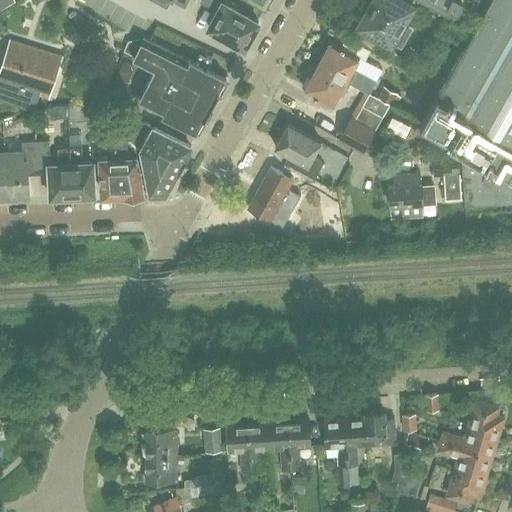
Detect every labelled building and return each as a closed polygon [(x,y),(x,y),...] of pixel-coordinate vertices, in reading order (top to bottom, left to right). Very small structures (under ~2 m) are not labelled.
[(201,0),(218,9),(208,26),(244,46),(258,21),(236,9),(238,5),(228,0),(201,0)] [(435,17),(441,6),(431,0),(367,0),(361,11),(365,13),(359,24),(392,42),(393,41),(401,45),(412,26),(404,22),(414,4),(435,17)] [(511,0),(489,0),(421,120),(462,143),(465,204),(511,201),(511,0)] [(196,62),(180,54),(180,55),(139,35),(138,37),(128,39),(123,50),(128,52),(127,55),(149,66),(147,70),(154,73),(141,95),(145,102),(145,103),(197,132),(227,78),(207,67),(211,59),(200,53),(196,62)] [(331,39),(318,63),(351,81),(350,82),(369,92),(376,81),(377,79),(354,66),(359,58),(360,56),(345,47),(345,46),(331,39)] [(11,40),(0,75),(0,99),(29,109),(38,104),(41,94),(50,97),(63,57),(11,40)] [(118,64),(105,59),(97,80),(111,85),(118,64)] [(132,74),(135,66),(132,65),(122,60),(119,66),(115,75),(117,76),(113,84),(121,88),(123,89),(127,81),(128,81),(132,74)] [(343,95),(350,82),(351,81),(318,63),(303,89),(317,97),(318,96),(333,104),(339,92),(343,95)] [(432,85),(416,75),(405,94),(422,103),(432,85)] [(379,98),(390,104),(396,93),(385,86),(379,98)] [(85,104),(68,105),(69,120),(92,118),(91,105),(85,104)] [(128,122),(126,122),(100,106),(91,105),(91,107),(93,132),(128,133),(128,122)] [(134,108),(130,115),(131,115),(137,118),(140,111),(134,108)] [(129,143),(142,148),(153,128),(154,127),(137,118),(131,115),(128,122),(129,143)] [(363,151),(375,129),(352,116),(339,137),(363,151)] [(405,135),(410,125),(392,116),(386,126),(405,135)] [(312,156),(321,141),(288,122),(275,146),(296,157),(291,165),(314,178),(323,162),(312,156)] [(138,156),(148,191),(160,191),(167,186),(190,145),(155,126),(138,156)] [(416,145),(430,153),(439,139),(416,126),(412,132),(420,137),(419,141),(416,145)] [(128,144),(128,133),(114,133),(114,138),(114,144),(125,144),(128,144)] [(39,167),(38,160),(37,139),(23,140),(23,149),(4,150),(7,196),(29,194),(28,168),(39,167)] [(37,139),(38,160),(52,159),(50,139),(37,139)] [(51,196),(73,195),(71,145),(58,146),(59,162),(49,163),(51,196)] [(71,145),(73,195),(96,194),(94,160),(84,161),(83,145),(71,145)] [(103,194),(144,191),(133,154),(126,155),(126,148),(114,148),(115,156),(102,156),(103,194)] [(461,197),(459,155),(434,156),(435,173),(444,172),(445,198),(461,197)] [(248,206),(282,226),(300,194),(288,188),(293,178),(271,166),(248,206)] [(390,204),(422,202),(435,202),(434,184),(421,185),(421,182),(420,183),(419,172),(394,174),(395,184),(389,184),(390,204)] [(331,191),(322,186),(318,194),(327,199),(331,191)] [(441,408),(441,394),(429,394),(426,394),(426,409),(441,408)] [(468,429),(497,437),(503,417),(496,415),(498,406),(477,399),(468,429)] [(365,413),(367,444),(396,442),(395,417),(386,417),(386,412),(365,413)] [(417,428),(416,412),(402,414),(404,430),(417,428)] [(358,445),(367,444),(365,413),(365,414),(346,415),(349,463),(359,462),(358,445)] [(349,463),(346,415),(325,416),(327,456),(338,455),(340,483),(350,482),(349,463)] [(288,418),(291,468),(301,467),(300,446),(311,446),(309,417),(288,418)] [(282,468),(291,468),(288,418),(269,420),(271,448),(281,447),(282,468)] [(259,449),(271,448),(269,420),(249,421),(252,470),(260,470),(259,449)] [(242,471),(252,470),(249,421),(228,422),(229,450),(241,450),(242,471)] [(205,451),(220,450),(218,426),(202,428),(205,451)] [(146,454),(178,454),(177,427),(146,428),(146,454)] [(492,456),(497,437),(468,429),(466,438),(444,431),(442,440),(492,456)] [(486,475),(492,456),(442,440),(439,449),(460,456),(457,466),(486,475)] [(409,459),(406,452),(402,452),(394,453),(395,468),(394,470),(392,479),(398,481),(406,484),(411,468),(411,467),(409,459)] [(178,454),(146,454),(146,481),(178,480),(178,454)] [(480,494),(486,475),(457,466),(448,494),(469,501),(472,492),(480,494)] [(406,484),(398,481),(396,489),(409,494),(416,496),(424,472),(423,472),(411,468),(406,484)] [(197,476),(199,485),(222,481),(221,472),(197,476)] [(304,493),(303,477),(292,477),(292,494),(304,493)] [(452,499),(430,493),(425,510),(431,511),(453,511),(454,511),(457,501),(452,499)] [(182,511),(176,496),(154,505),(157,511),(182,511)] [(359,503),(351,504),(351,511),(365,511),(365,507),(365,503),(359,503)]
